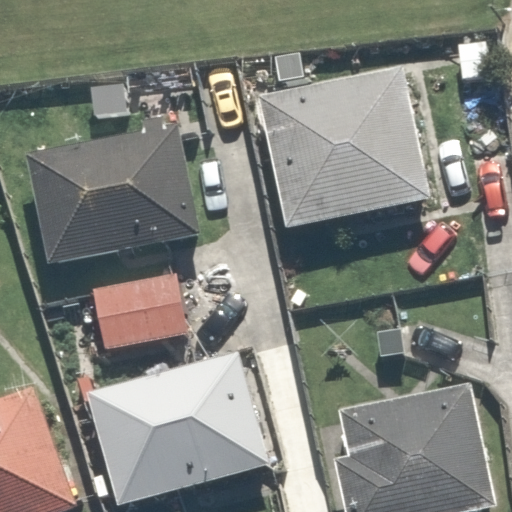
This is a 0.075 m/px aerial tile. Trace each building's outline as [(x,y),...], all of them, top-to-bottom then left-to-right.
[(271,111),(302,244),(461,206),(429,73),(271,111)] [(183,139),(29,174),(51,273),(205,238),(183,139)] [(99,295),(110,359),(201,343),(190,279),(99,295)] [(96,402),(128,511),(142,511),(282,472),(249,358),(96,402)] [(82,511),(34,389),(0,402),(0,511),(82,511)] [(511,511),(511,498),(493,402),(347,432),(354,466),(338,469),(346,511),(511,511)]
